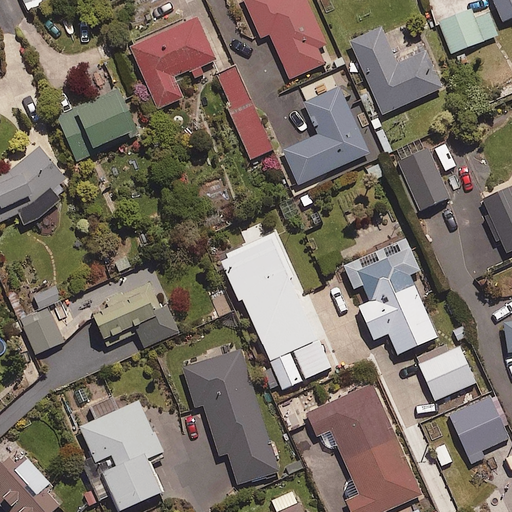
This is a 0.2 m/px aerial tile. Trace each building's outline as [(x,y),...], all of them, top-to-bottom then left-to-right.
[(23,0),(29,11),(52,0),(23,0)] [(244,0),(260,37),(269,33),(289,79),(325,63),(319,47),(326,44),(307,0),(244,0)] [(511,19),(511,0),(493,0),(503,23),(511,19)] [(497,37),(486,7),(441,25),(452,54),(497,37)] [(217,58),(197,14),(129,45),(157,108),(184,96),(174,75),(188,69),(189,70),(217,58)] [(397,61),(381,25),(349,39),(382,113),(442,86),(426,48),(397,61)] [(272,152),(239,70),(218,78),(252,160),(272,152)] [(369,151),(339,85),(303,101),(317,133),(283,149),(298,183),(369,151)] [(139,133),(118,86),(56,113),(76,160),(139,133)] [(66,177),(39,144),(7,171),(0,173),(0,219),(18,212),(23,223),(38,216),(60,198),(52,189),(66,177)] [(449,200),(428,152),(401,164),(422,212),(449,200)] [(511,185),(511,184),(482,198),(506,251),(511,248),(511,185)] [(406,235),(342,263),(353,288),(362,284),(369,300),(359,305),(373,338),(388,332),(398,353),(438,335),(410,273),(421,269),(406,235)] [(149,281),(106,300),(109,307),(93,314),(107,345),(136,332),(143,347),(180,331),(167,303),(161,306),(149,281)] [(61,302),(56,288),(37,296),(42,310),(61,302)] [(64,343),(51,315),(24,328),(37,356),(64,343)] [(331,369),(319,342),(271,365),(283,391),(331,369)] [(240,348),(182,366),(195,406),(203,403),(219,455),(227,452),(237,483),(279,470),(240,348)] [(476,384),(460,349),(420,367),(436,402),(476,384)] [(372,383),(306,412),(316,435),(330,429),(359,493),(345,500),(350,511),(382,511),(422,494),(372,383)] [(509,440),(489,397),(450,415),(472,465),(484,460),(481,453),(509,440)] [(138,399),(79,425),(95,461),(110,454),(115,464),(101,470),(118,509),(161,491),(146,457),(161,451),(138,399)] [(305,424),(294,401),(280,407),(291,431),(305,424)] [(8,455),(0,461),(0,504),(6,511),(50,511),(59,504),(48,491),(54,485),(23,452),(13,460),(8,455)] [(303,511),(299,502),(276,511),(303,511)]
